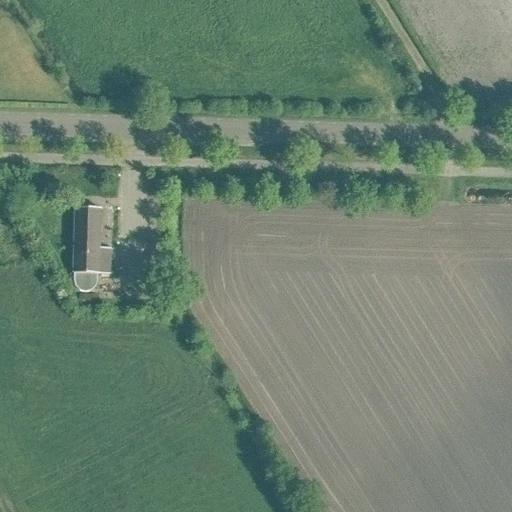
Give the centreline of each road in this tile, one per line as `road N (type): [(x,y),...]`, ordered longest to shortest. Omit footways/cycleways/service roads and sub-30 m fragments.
road 1 (tertiary): [(511,137),(0,121)]
road 2 (track): [(446,135),(372,0)]
